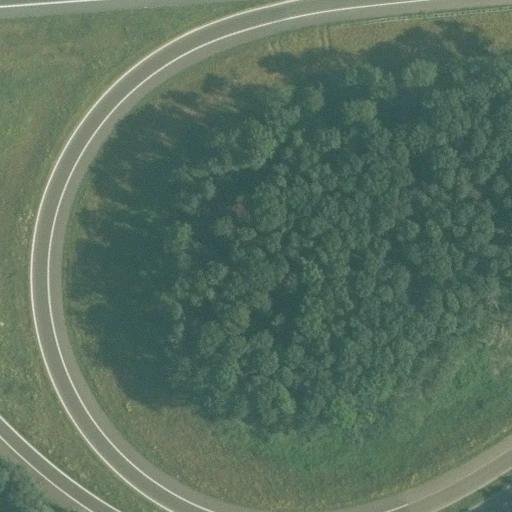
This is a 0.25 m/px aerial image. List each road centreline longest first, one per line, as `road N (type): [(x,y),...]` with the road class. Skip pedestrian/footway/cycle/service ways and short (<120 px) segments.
road 1 (motorway): [(186,511),(91,431),(54,360),(42,258),(74,155),(148,67),(199,41),(323,9),(400,0)]
road 2 (motorway): [(0,425),(104,511)]
